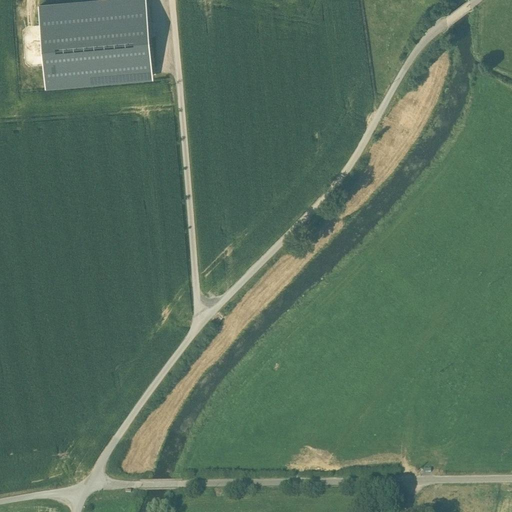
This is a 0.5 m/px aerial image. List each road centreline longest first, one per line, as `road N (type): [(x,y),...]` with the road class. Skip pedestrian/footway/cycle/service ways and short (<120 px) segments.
road 1 (unclassified): [(475,0),(414,52),(319,204),(205,316),(89,485)]
road 2 (unclassified): [(89,485),(511,480)]
